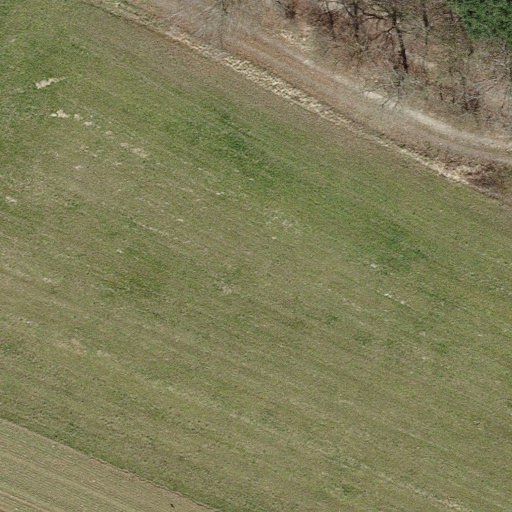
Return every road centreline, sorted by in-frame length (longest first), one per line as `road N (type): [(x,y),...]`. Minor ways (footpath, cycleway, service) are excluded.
road 1 (track): [(159,0),(254,39),(412,122),(511,148)]
road 2 (track): [(511,104),(315,0)]
